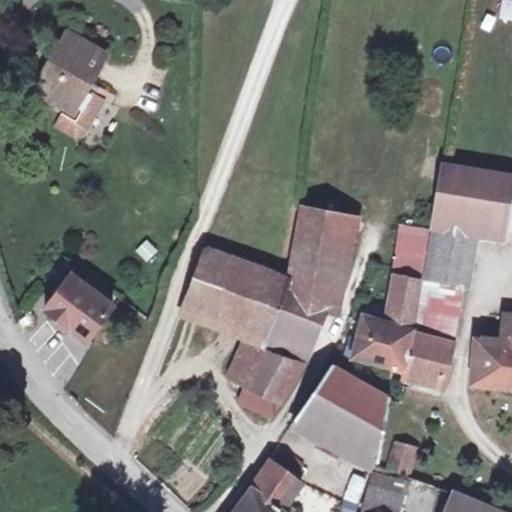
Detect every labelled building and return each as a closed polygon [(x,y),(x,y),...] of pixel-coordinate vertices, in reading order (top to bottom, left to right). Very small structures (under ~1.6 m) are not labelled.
[(66,35),(36,93),(68,109),(84,80),(91,84),(106,56),(66,35)] [(84,80),(68,109),(58,128),(79,139),(89,132),(105,100),(87,91),(91,84),(84,80)] [(442,118),(442,92),(428,92),(428,118),(442,118)] [(314,155),(341,154),(339,116),(312,118),(314,155)] [(511,209),(511,174),(445,165),(428,271),(452,274),(460,220),(509,227),(511,209)] [(309,206),(302,241),(349,252),(356,219),(309,206)] [(295,277),(274,338),(273,342),(313,357),(344,275),(349,252),(302,241),(295,277)] [(251,330),(270,268),(212,248),(189,309),(251,330)] [(295,277),(270,268),(251,330),(274,338),(295,277)] [(359,357),(407,367),(413,334),(423,280),(402,276),(393,319),(367,315),(359,357)] [(122,308),(77,280),(53,316),(99,343),(122,308)] [(271,349),(273,342),(274,338),(251,330),(237,374),(286,400),(310,365),(271,349)] [(458,341),(413,334),(407,367),(450,375),(458,341)] [(511,346),(486,342),(481,380),(511,383),(511,346)] [(384,461),(395,397),(337,365),(301,421),(384,461)] [(392,469),(396,470),(410,476),(420,455),(402,446),(392,469)] [(238,511),(296,511),(299,508),(288,500),(301,480),(295,475),(303,462),(285,447),(238,511)] [(343,501),(357,505),(366,478),(352,474),(343,501)] [(373,487),(366,511),(405,511),(409,495),(373,487)] [(481,511),(484,505),(462,496),(455,511),(481,511)]
